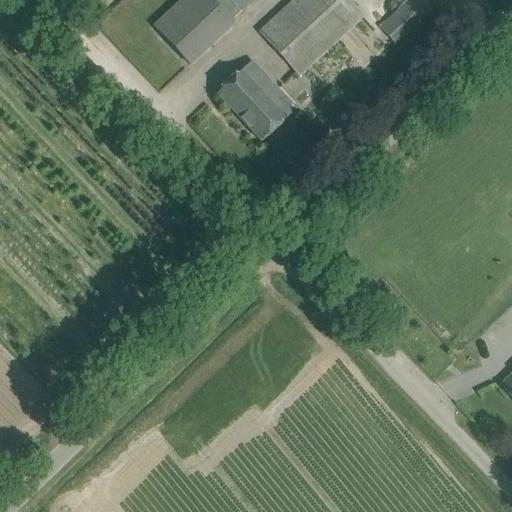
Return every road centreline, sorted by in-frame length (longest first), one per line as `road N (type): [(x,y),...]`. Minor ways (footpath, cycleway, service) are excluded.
road 1 (unclassified): [(2,511),(276,249)]
road 2 (unclassified): [(276,249),(40,0)]
road 3 (unclassified): [(511,494),(276,249)]
road 4 (unclassified): [(276,249),(511,18)]
